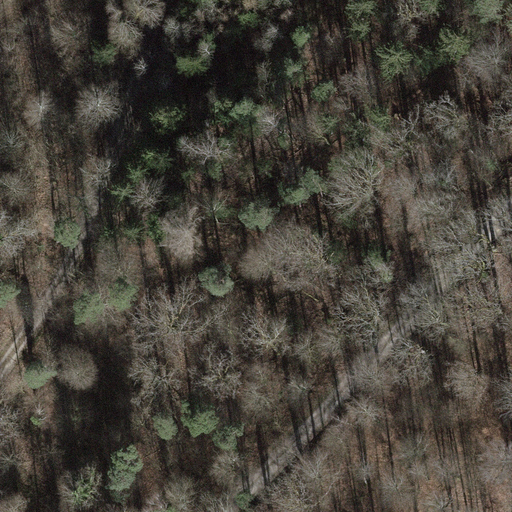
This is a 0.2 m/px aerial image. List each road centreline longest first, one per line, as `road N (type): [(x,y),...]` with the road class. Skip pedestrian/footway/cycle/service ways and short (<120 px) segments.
road 1 (track): [(0,379),(36,328),(114,159),(165,0)]
road 2 (track): [(511,211),(226,511)]
